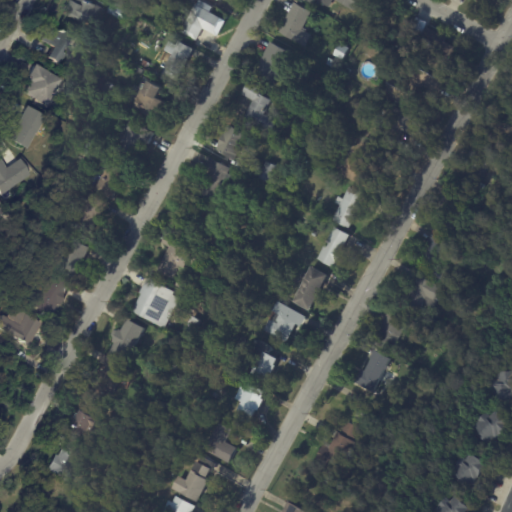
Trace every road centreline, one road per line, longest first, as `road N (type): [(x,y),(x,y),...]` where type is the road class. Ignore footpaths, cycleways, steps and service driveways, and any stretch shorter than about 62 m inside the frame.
road 1 (residential): [(511,22),(246,511)]
road 2 (residential): [(259,0),(0,464)]
